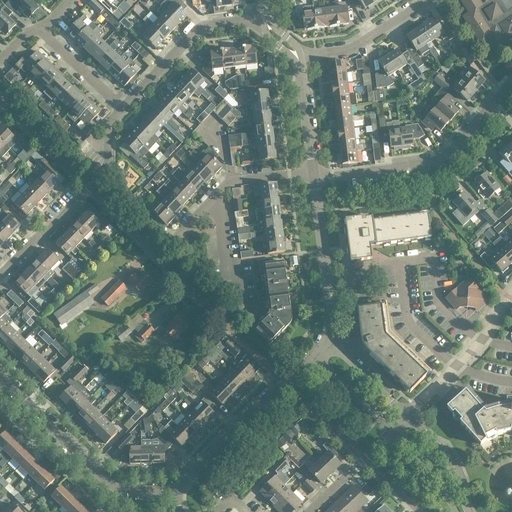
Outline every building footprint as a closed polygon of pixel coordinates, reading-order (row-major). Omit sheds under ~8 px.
[(9,0),(9,1),(28,19),(39,8),(31,1),(31,0),(9,0)] [(92,0),(88,4),(99,15),(103,10),(92,0)] [(114,0),(96,0),(112,15),(117,9),(111,4),(114,0)] [(167,0),(162,7),(179,24),(187,15),(183,12),(187,7),(179,0),(167,0)] [(215,0),(216,4),(213,5),(214,15),(226,13),(225,7),(233,6),(232,2),(235,1),(234,0),(215,0)] [(375,6),(371,0),(358,0),(364,10),(368,8),(369,10),(375,6)] [(511,0),(459,0),(460,0),(468,13),(462,17),(481,46),(487,42),(495,55),(508,46),(504,40),(511,34),(511,0)] [(4,6),(3,5),(0,1),(0,30),(5,36),(16,25),(8,18),(12,13),(4,6)] [(313,12),(315,30),(324,29),(324,27),(326,27),(324,10),(323,3),(318,4),(319,11),(313,12)] [(158,20),(171,32),(179,24),(162,7),(156,12),(161,17),(158,20)] [(301,12),(302,13),(304,30),(307,30),(307,31),(315,30),(313,12),(312,7),(305,8),(302,9),(301,12)] [(335,9),(338,27),(346,26),(346,24),(349,24),(347,7),(335,9)] [(324,10),(326,27),(329,27),(329,28),(338,27),(335,9),(324,10)] [(84,16),(79,20),(78,20),(66,33),(75,40),(87,28),(82,23),(87,19),(84,16)] [(142,21),(146,24),(163,40),(171,32),(158,20),(153,25),(146,17),(142,21)] [(433,17),(424,23),(435,40),(444,34),(449,41),(454,38),(445,25),(440,28),(433,17)] [(120,26),(112,18),(108,22),(116,30),(120,26)] [(119,23),(128,31),(132,27),(124,18),(119,23)] [(87,28),(75,40),(83,48),(99,31),(91,23),(87,28)] [(415,29),(426,46),(435,40),(424,23),(415,29)] [(143,27),(147,32),(142,37),(155,49),(163,40),(146,24),(143,27)] [(429,51),(426,46),(415,29),(408,33),(409,35),(407,37),(416,52),(418,50),(421,56),(429,51)] [(83,48),(91,56),(103,43),(99,39),(103,34),(99,31),(83,48)] [(108,48),(103,43),(91,56),(99,64),(116,47),(113,44),(108,48)] [(116,47),(99,64),(107,71),(120,59),(115,54),(122,46),(119,43),(116,47)] [(136,52),(145,60),(149,55),(141,47),(136,52)] [(252,47),(243,48),(246,66),(257,65),(255,48),(252,48),(252,47)] [(470,65),(476,60),(467,47),(460,52),(470,65)] [(246,66),(243,48),(235,49),(235,50),(232,51),(234,67),(246,66)] [(229,50),(221,51),(223,69),(234,67),(232,51),(230,51),(229,50)] [(393,50),(386,54),(397,71),(406,65),(397,50),(394,52),(393,50)] [(223,69),(221,51),(213,52),(213,53),(210,53),(211,60),(201,70),(211,79),(216,74),(212,70),(223,69)] [(17,73),(23,66),(31,74),(45,59),(37,52),(28,61),(23,57),(13,69),(17,73)] [(397,71),(386,54),(379,59),(381,61),(378,63),(384,72),(380,74),(375,75),(376,89),(388,87),(394,83),(389,76),(397,71)] [(418,69),(423,65),(416,55),(415,56),(411,58),(414,63),(418,69)] [(53,67),(45,59),(31,74),(39,81),(53,67)] [(107,71),(116,79),(132,62),(129,59),(124,63),(120,59),(107,71)] [(330,74),(346,72),(345,61),(329,63),(330,74)] [(135,65),(132,62),(116,79),(124,87),(140,70),(135,66),(135,65)] [(423,76),(421,73),(418,69),(414,63),(409,67),(418,81),(416,82),(419,87),(426,81),(423,76)] [(445,65),(444,65),(440,69),(430,79),(441,88),(446,92),(451,86),(441,77),(448,68),(445,65)] [(39,81),(47,89),(61,74),(53,67),(39,81)] [(461,79),(476,91),(484,82),(470,69),(461,79)] [(184,78),(201,95),(206,99),(209,96),(199,87),(204,82),(191,70),(184,78)] [(346,72),(330,74),(332,86),(348,84),(346,72)] [(64,77),(61,74),(47,89),(43,93),(51,101),(55,96),(67,83),(62,79),(64,77)] [(201,95),(184,78),(176,86),(189,98),(193,94),(198,98),(201,95)] [(476,91),(461,79),(453,89),(467,101),(476,91)] [(260,80),(248,81),(248,88),(261,86),(260,80)] [(419,87),(416,82),(408,87),(412,94),(419,87)] [(63,104),(77,89),(74,86),(72,88),(67,83),(55,96),(63,104)] [(348,84),(332,86),(333,97),(349,95),(348,84)] [(184,103),(189,98),(176,86),(168,94),(190,115),(192,115),(193,113),(192,111),(184,103)] [(214,91),(224,100),(228,95),(219,86),(214,91)] [(22,92),(26,95),(31,91),(27,87),(22,92)] [(440,104),(435,109),(449,122),(458,112),(448,104),(453,98),(446,92),(441,88),(433,98),(440,104)] [(84,96),(77,89),(63,104),(71,111),(84,96)] [(38,98),(31,91),(26,95),(34,102),(38,98)] [(251,100),(251,105),(269,103),(267,91),(244,94),(245,101),(251,100)] [(372,92),(367,93),(368,104),(371,103),(376,103),(375,92),(372,92)] [(168,94),(161,103),(174,114),(178,110),(189,120),(192,117),(190,115),(168,94)] [(355,94),(349,95),(333,97),(335,108),(350,106),(356,105),(355,94)] [(92,104),(84,96),(71,111),(79,119),(92,104)] [(217,116),(226,107),(228,104),(224,100),(216,108),(212,112),(217,116)] [(153,111),(171,127),(176,132),(178,129),(174,125),(174,124),(169,119),(174,114),(161,103),(153,111)] [(270,114),(269,103),(251,105),(253,116),(270,114)] [(94,128),(89,123),(100,112),(92,104),(79,119),(81,121),(76,126),(81,131),(80,133),(85,138),(94,128)] [(211,104),(203,112),(208,117),(212,112),(216,108),(211,104)] [(350,106),(335,108),(336,120),(352,118),(350,106)] [(226,107),(217,116),(221,121),(230,111),(226,107)] [(440,132),(449,122),(435,109),(429,115),(423,109),(417,116),(421,123),(428,129),(431,124),(440,132)] [(153,111),(146,119),(158,131),(163,126),(168,131),(171,127),(153,111)] [(233,114),(230,111),(221,121),(228,127),(239,115),(235,111),(233,114)] [(203,122),(208,117),(203,112),(198,117),(203,122)] [(270,114),(253,116),(254,127),(272,125),(270,114)] [(54,121),(57,125),(62,120),(58,117),(54,121)] [(352,118),(336,120),(338,131),(353,129),(353,122),(363,121),(362,117),(352,118)] [(394,123),(394,124),(386,125),(385,118),(378,119),(380,132),(388,131),(391,148),(394,148),(394,150),(402,149),(399,130),(400,129),(399,123),(394,123)] [(138,127),(156,143),(159,140),(154,136),(158,131),(146,119),(138,127)] [(62,120),(57,125),(61,128),(66,124),(62,120)] [(272,125),(254,127),(256,139),(273,137),(272,125)] [(399,130),(402,149),(410,148),(409,146),(413,146),(412,140),(419,139),(424,136),(417,125),(405,126),(405,129),(400,129),(399,130)] [(0,126),(0,141),(5,146),(8,149),(9,150),(14,145),(13,143),(16,140),(1,126),(0,126)] [(138,127),(130,135),(148,151),(156,143),(138,127)] [(353,129),(338,131),(339,142),(355,140),(353,129)] [(175,138),(181,144),(185,140),(178,134),(175,138)] [(130,135),(123,143),(133,153),(130,156),(144,169),(148,165),(142,158),(148,151),(130,135)] [(27,155),(33,149),(21,137),(15,144),(27,155)] [(273,137),(256,139),(257,150),(275,148),(273,137)] [(355,140),(339,142),(340,153),(360,151),(359,146),(356,147),(355,140)] [(0,156),(1,157),(8,149),(5,146),(0,141),(0,156)] [(169,156),(177,148),(173,144),(165,152),(169,156)] [(503,158),(498,162),(511,178),(511,148),(508,144),(499,153),(503,158)] [(207,155),(203,160),(199,156),(195,159),(213,176),(221,168),(214,161),(218,157),(209,148),(204,152),(207,155)] [(275,148),(257,150),(258,155),(251,156),(252,163),(276,160),(275,148)] [(360,151),(340,153),(342,165),(362,162),(361,151),(360,151)] [(166,160),(163,157),(158,162),(161,165),(166,160)] [(205,185),(213,176),(195,159),(192,163),(196,167),(192,172),(204,183),(205,185)] [(36,177),(38,179),(50,191),(58,182),(53,177),(57,173),(43,160),(39,164),(44,169),(36,177)] [(8,164),(10,166),(14,170),(18,167),(11,161),(8,164)] [(7,179),(14,170),(10,166),(2,174),(7,179)] [(196,191),(204,183),(192,172),(188,176),(183,172),(182,173),(178,169),(175,172),(196,191)] [(503,170),(499,174),(508,182),(511,179),(503,170)] [(196,191),(175,172),(171,176),(180,184),(176,188),(188,200),(196,191)] [(20,177),(16,173),(12,177),(16,181),(20,177)] [(485,197),(487,199),(499,188),(486,173),(481,177),(478,177),(475,179),(475,183),(474,184),(481,192),(479,195),(483,199),(485,197)] [(30,187),(42,199),(50,191),(38,179),(30,187)] [(4,186),(8,190),(12,186),(8,182),(4,186)] [(260,198),(278,195),(276,184),(259,186),(260,198)] [(160,189),(161,190),(181,208),(188,200),(176,188),(172,193),(164,185),(160,189)] [(22,195),(34,207),(42,199),(30,187),(22,195)] [(0,198),(4,203),(9,198),(0,189),(0,198)] [(233,201),(240,200),(239,189),(232,190),(233,201)] [(161,205),(175,218),(182,209),(181,208),(161,190),(157,194),(164,201),(161,205)] [(470,221),(480,212),(463,193),(453,203),(470,221)] [(34,207),(22,195),(14,204),(26,216),(34,207)] [(279,207),(278,195),(260,198),(262,209),(279,207)] [(511,208),(511,201),(510,199),(498,210),(503,216),(511,208)] [(233,201),(235,212),(241,211),(240,200),(233,201)] [(162,231),(175,218),(161,205),(156,209),(148,202),(140,210),(162,231)] [(256,221),(258,221),(281,218),(279,207),(262,209),(255,210),(256,221)] [(0,214),(0,215),(0,223),(12,235),(20,227),(1,208),(0,209),(0,214)] [(431,238),(428,210),(366,218),(366,217),(345,220),(346,228),(343,228),(344,234),(347,234),(349,248),(346,248),(347,255),(349,254),(350,262),(372,260),(370,246),(383,244),(384,246),(389,246),(389,243),(397,242),(397,245),(403,244),(403,242),(411,240),(411,243),(417,242),(416,240),(424,239),(425,241),(430,240),(430,238),(431,238)] [(481,216),(491,227),(498,220),(488,210),(481,216)] [(79,219),(91,231),(95,227),(101,233),(107,227),(109,229),(110,230),(111,230),(113,228),(98,213),(94,218),(87,211),(79,219)] [(247,211),(241,211),(235,212),(235,219),(248,217),(247,211)] [(507,227),(511,221),(511,214),(511,213),(502,221),(507,227)] [(281,218),(258,221),(258,227),(258,232),(265,232),(282,229),(281,218)] [(71,228),(83,239),(91,231),(79,219),(71,228)] [(12,235),(0,223),(0,239),(4,243),(12,235)] [(71,228),(63,235),(75,247),(83,239),(71,228)] [(282,229),(265,232),(266,243),(284,241),(282,229)] [(75,247),(63,235),(55,244),(67,256),(71,252),(74,256),(79,251),(75,248),(75,247)] [(284,241),(266,243),(268,255),(285,252),(284,241)] [(502,250),(499,253),(510,265),(511,262),(511,250),(508,245),(506,243),(501,247),(502,250)] [(97,246),(94,249),(99,254),(102,250),(97,246)] [(41,255),(38,258),(53,272),(61,264),(47,250),(46,250),(46,249),(41,254),(41,255)] [(94,258),(99,254),(94,249),(90,254),(94,258)] [(510,265),(499,253),(496,256),(493,254),(489,258),(484,253),(479,257),(489,267),(493,264),(502,274),(508,269),(507,267),(510,265)] [(30,266),(46,282),(54,274),(52,273),(53,272),(38,258),(30,266)] [(72,259),(68,263),(80,275),(84,271),(72,259)] [(264,281),(266,292),(288,289),(284,262),(262,265),(264,276),(261,277),(262,282),(264,281)] [(80,275),(68,263),(62,270),(74,282),(80,275)] [(30,266),(22,275),(38,290),(46,282),(30,266)] [(128,282),(140,293),(151,281),(143,273),(141,276),(136,272),(128,282)] [(14,283),(26,295),(30,299),(38,290),(22,275),(14,283)] [(485,304),(485,298),(468,279),(446,299),(456,310),(459,307),(474,308),(476,311),(485,304)] [(127,288),(119,281),(100,300),(108,307),(127,288)] [(99,289),(96,284),(53,315),(61,326),(94,303),(89,296),(99,289)] [(57,286),(54,290),(58,294),(62,290),(57,286)] [(392,287),(384,289),(386,301),(394,299),(392,287)] [(268,314),(291,321),(291,320),(292,318),(291,317),(288,289),(266,292),(267,303),(264,303),(265,308),(268,308),(268,314)] [(58,294),(54,290),(50,294),(55,298),(58,294)] [(14,303),(18,298),(10,291),(6,295),(14,303)] [(23,303),(18,298),(14,303),(19,307),(23,303)] [(43,309),(31,298),(27,302),(38,314),(43,309)] [(359,303),(358,304),(356,305),(361,344),(362,345),(363,347),(364,348),(365,350),(366,351),(368,353),(409,393),(431,371),(389,331),(386,301),(383,301),(381,300),(379,300),(377,299),(375,299),(373,299),(370,299),(368,300),(366,300),(364,301),(361,302),(359,303)] [(26,315),(30,319),(35,314),(31,310),(26,315)] [(4,313),(0,316),(0,332),(8,325),(11,321),(4,313)] [(159,336),(164,331),(174,340),(182,333),(182,334),(192,324),(181,313),(171,323),(170,324),(165,319),(154,331),(159,336)] [(291,321),(268,314),(264,319),(262,317),(259,320),(261,322),(253,330),(269,346),(289,325),(290,324),(291,321)] [(34,322),(30,319),(26,323),(30,327),(34,322)] [(154,331),(144,321),(135,330),(138,334),(135,337),(142,343),(154,331)] [(8,325),(0,332),(0,341),(3,345),(16,332),(8,325)] [(111,341),(116,337),(120,342),(132,333),(125,325),(114,334),(113,333),(103,341),(107,347),(112,343),(111,341)] [(3,345),(11,352),(11,353),(24,340),(16,332),(3,345)] [(49,338),(45,334),(40,338),(45,343),(49,338)] [(53,335),(49,338),(55,345),(59,342),(53,335)] [(225,337),(213,350),(217,354),(223,347),(235,358),(241,352),(225,337)] [(11,353),(11,352),(9,354),(15,359),(17,358),(19,360),(31,347),(24,340),(11,353)] [(58,352),(62,348),(59,344),(54,349),(58,352)] [(31,347),(19,360),(27,368),(39,355),(31,347)] [(217,354),(213,350),(205,357),(204,356),(209,362),(217,354)] [(39,355),(27,368),(34,375),(47,362),(39,355)] [(63,372),(75,360),(70,355),(58,368),(63,372)] [(202,370),(209,362),(204,356),(196,364),(202,370)] [(241,360),(237,364),(234,361),(229,366),(245,381),(253,372),(241,360)] [(47,362),(34,375),(42,383),(55,370),(47,362)] [(76,382),(77,381),(88,370),(83,365),(71,378),(76,382)] [(237,389),(245,381),(229,366),(226,370),(228,373),(225,377),(237,389)] [(111,377),(103,369),(95,378),(99,382),(103,378),(107,381),(111,377)] [(188,372),(183,377),(196,389),(199,391),(203,387),(188,372)] [(192,393),(196,389),(183,377),(179,381),(192,393)] [(229,397),(237,389),(225,377),(221,380),(218,377),(214,382),(229,397)] [(64,403),(67,406),(79,394),(85,388),(77,381),(76,382),(71,378),(66,382),(70,386),(58,398),(59,399),(57,401),(61,406),(64,403)] [(210,386),(213,389),(208,393),(221,406),(229,397),(214,382),(210,386)] [(116,387),(112,391),(116,395),(120,391),(121,392),(124,389),(119,384),(116,387)] [(169,397),(165,401),(170,405),(178,396),(171,389),(167,394),(169,397)] [(474,401),(466,393),(465,391),(459,396),(468,407),(474,401)] [(123,409),(126,406),(135,398),(129,393),(124,398),(126,400),(120,406),(123,409)] [(67,406),(69,408),(67,410),(73,416),(87,401),(79,394),(67,406)] [(200,402),(197,405),(189,396),(184,402),(189,406),(188,407),(206,424),(214,416),(212,414),(213,414),(200,402)] [(468,407),(459,396),(453,401),(463,412),(468,407)] [(73,416),(80,423),(94,409),(91,405),(95,401),(91,397),(87,401),(73,416)] [(135,398),(126,406),(127,407),(128,406),(131,410),(134,407),(139,411),(123,426),(128,431),(147,411),(134,399),(135,398)] [(511,398),(508,398),(508,399),(508,402),(508,403),(510,403),(510,408),(497,409),(484,413),(474,401),(468,407),(463,412),(457,417),(461,421),(459,422),(479,445),(486,439),(485,437),(494,433),(495,435),(511,432),(511,429),(511,398)] [(162,412),(170,405),(165,401),(158,409),(161,412),(162,412)] [(446,408),(452,415),(454,413),(457,417),(463,412),(453,401),(446,408)] [(198,432),(206,424),(188,407),(184,411),(188,414),(184,418),(198,432)] [(94,409),(80,423),(88,430),(89,429),(101,416),(94,409)] [(89,429),(97,436),(109,424),(101,416),(89,429)] [(190,440),(198,432),(184,418),(176,426),(189,439),(190,440)] [(160,436),(167,443),(171,446),(175,441),(181,447),(189,439),(176,426),(170,421),(163,428),(160,425),(157,428),(160,435),(160,436)] [(109,424),(97,436),(105,444),(117,432),(109,424)] [(294,435),(289,430),(282,438),(286,443),(294,435)] [(0,436),(0,448),(2,451),(14,439),(11,435),(9,437),(4,433),(0,436)] [(116,445),(120,449),(131,438),(127,434),(116,445)] [(162,446),(150,446),(151,464),(162,464),(162,452),(165,452),(171,446),(167,443),(160,436),(155,440),(162,446)] [(2,451),(11,459),(20,449),(15,444),(17,442),(14,439),(2,451)] [(139,464),(151,464),(150,446),(150,440),(141,441),(141,447),(139,447),(139,464)] [(330,474),(340,465),(335,459),(339,455),(326,442),(322,446),(328,452),(322,459),(319,456),(316,459),(330,474)] [(139,464),(139,447),(127,447),(128,465),(139,464)] [(11,459),(19,467),(30,455),(27,451),(25,453),(20,449),(11,459)] [(34,458),(30,455),(19,467),(27,474),(37,464),(32,460),(34,458)] [(277,475),(291,460),(286,456),(273,471),(277,475)] [(315,477),(320,483),(330,474),(316,459),(313,462),(315,464),(309,470),(303,464),(299,467),(311,481),(315,477)] [(27,474),(35,482),(47,470),(43,467),(41,469),(37,464),(27,474)] [(304,474),(300,469),(294,475),(298,479),(304,474)] [(47,470),(35,482),(43,491),(53,481),(48,476),(50,474),(47,470)] [(269,501),(284,486),(274,477),(260,492),(267,499),(266,500),(268,502),(269,501)] [(311,493),(315,489),(307,480),(302,484),(311,493)] [(14,490),(5,482),(1,486),(10,494),(14,490)] [(269,501),(276,508),(275,508),(277,510),(292,494),(284,486),(269,501)] [(350,490),(345,495),(358,510),(360,511),(365,511),(361,507),(368,501),(353,486),(349,489),(350,490)] [(50,497),(58,505),(70,493),(66,490),(64,492),(60,487),(50,497)] [(70,493),(58,505),(65,511),(67,511),(76,503),(71,498),(73,497),(70,493)] [(297,498),(292,494),(277,510),(279,511),(280,511),(292,511),(301,503),(304,500),(299,496),(297,498)] [(360,511),(358,510),(345,495),(344,494),(341,498),(336,503),(344,511),(360,511)] [(67,511),(83,511),(86,509),(82,506),(81,508),(76,503),(67,511)] [(330,508),(326,511),(327,511),(344,511),(336,503),(331,508),(330,508)]
